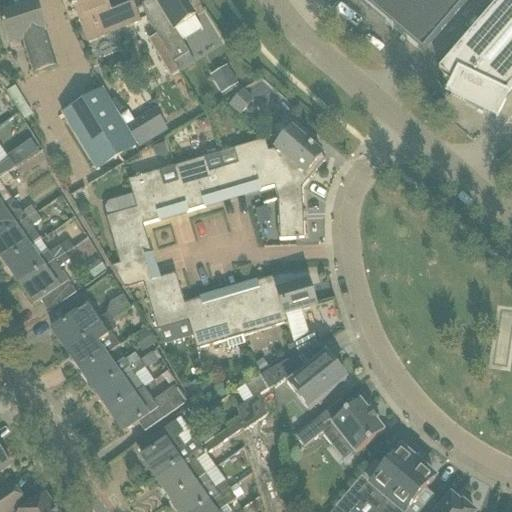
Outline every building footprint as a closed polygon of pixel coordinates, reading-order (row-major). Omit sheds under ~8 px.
[(105,0),(71,0),(84,32),(88,43),(139,22),(138,20),(130,0),(128,0),(109,8),(105,0)] [(153,0),(154,0),(142,8),(146,17),(150,26),(157,38),(174,65),(189,56),(175,32),(196,19),(183,0),(153,0)] [(355,0),(392,32),(394,30),(423,55),(424,53),(469,0),(355,0)] [(456,86),(451,96),(495,118),(504,100),(502,99),(511,87),(511,2),(509,0),(501,0),(442,69),(439,71),(456,86)] [(0,13),(0,18),(7,45),(23,40),(24,42),(22,43),(34,80),(57,72),(37,2),(0,13)] [(174,65),(157,38),(149,43),(166,70),(174,65)] [(238,86),(227,68),(211,79),(222,97),(238,86)] [(125,131),(102,93),(63,116),(97,172),(136,149),(125,131)] [(248,110),(236,100),(229,108),(241,118),(248,110)] [(169,132),(156,111),(126,128),(139,150),(169,132)] [(210,131),(207,121),(197,123),(200,133),(210,131)] [(268,154),(274,174),(280,173),(302,192),(302,190),(326,162),(311,149),(316,143),(298,127),(276,152),(269,154),(268,154)] [(278,188),(274,174),(268,154),(269,154),(265,142),(234,151),(238,167),(224,171),(231,195),(258,187),(260,193),(275,189),(278,188)] [(169,159),(166,146),(153,149),(155,157),(162,161),(169,159)] [(186,208),(187,215),(206,209),(204,203),(231,195),(224,171),(220,156),(175,169),(186,208)] [(0,181),(9,176),(16,172),(10,162),(0,168),(0,181)] [(186,208),(175,169),(129,182),(137,210),(142,228),(144,228),(160,223),(159,216),(186,208)] [(305,240),(302,192),(280,173),(274,174),(278,188),(275,189),(278,201),(280,242),(296,242),(299,242),(299,241),(305,240)] [(0,211),(14,202),(5,189),(14,184),(9,176),(0,181),(0,211)] [(0,241),(37,215),(33,209),(24,215),(14,202),(0,211),(0,241)] [(271,223),(267,209),(255,212),(259,227),(271,223)] [(146,259),(146,260),(152,258),(144,228),(142,228),(137,210),(106,219),(120,267),(146,259)] [(0,258),(6,268),(42,243),(33,230),(43,224),(37,215),(0,241),(0,258)] [(74,249),(69,241),(61,247),(66,255),(74,249)] [(20,287),(66,255),(62,249),(51,255),(42,243),(6,268),(20,287)] [(76,295),(59,271),(71,264),(66,255),(20,287),(35,308),(41,303),(49,315),(76,295)] [(146,259),(120,267),(112,269),(119,280),(150,272),(146,260),(146,259)] [(153,283),(150,272),(119,280),(126,292),(144,286),(153,284),(153,283)] [(153,284),(144,286),(158,333),(189,324),(184,307),(185,306),(176,276),(153,283),(153,284)] [(285,318),(286,318),(288,325),(293,346),(309,337),(302,313),(316,309),(309,285),(307,280),(310,279),(309,276),(285,277),(274,280),(285,318)] [(231,300),(243,339),(288,325),(286,318),(285,318),(274,280),(256,285),(258,291),(231,300)] [(81,297),(52,318),(60,329),(53,334),(68,354),(113,323),(108,316),(108,317),(98,322),(81,297)] [(108,317),(108,316),(113,323),(131,310),(124,297),(110,305),(108,317)] [(189,324),(197,352),(243,339),(231,300),(204,308),(202,301),(185,306),(184,307),(189,324)] [(106,357),(98,347),(110,339),(109,337),(117,330),(113,323),(68,354),(81,374),(106,357)] [(143,355),(157,345),(147,331),(133,341),(143,355)] [(315,334),(309,337),(293,346),(297,355),(298,359),(312,351),(321,346),(315,334)] [(291,357),(297,355),(293,346),(288,348),(291,357)] [(157,362),(153,356),(153,355),(141,363),(146,371),(157,362)] [(125,362),(114,369),(106,357),(81,374),(96,395),(141,363),(140,362),(136,356),(126,363),(125,362)] [(305,375),(294,361),(260,379),(269,392),(273,388),(274,390),(284,381),(309,413),(347,383),(327,358),(305,375)] [(268,370),(262,361),(252,367),(258,377),(268,370)] [(146,371),(141,363),(96,395),(110,415),(145,391),(136,378),(146,371)] [(254,402),(260,397),(269,392),(260,379),(245,388),(254,402)] [(207,394),(199,382),(187,389),(195,402),(207,394)] [(226,398),(222,386),(211,389),(214,401),(226,398)] [(110,415),(124,435),(159,411),(165,420),(186,406),(174,389),(154,403),(145,391),(110,415)] [(241,423),(244,432),(244,431),(245,433),(267,419),(260,397),(254,402),(239,411),(242,422),(241,423)] [(328,431),(320,420),(295,439),(304,451),(322,437),(331,448),(344,463),(354,455),(356,457),(384,435),(376,424),(377,423),(370,414),(368,415),(360,405),(328,431)] [(244,432),(241,423),(201,449),(157,482),(171,502),(206,477),(198,464),(244,432)] [(192,447),(176,424),(159,435),(166,445),(143,461),(157,482),(201,449),(197,443),(192,447)] [(0,475),(11,467),(0,452),(0,475)] [(336,510),(338,511),(379,511),(419,466),(402,452),(371,487),(362,479),(336,510)] [(419,466),(379,511),(408,511),(435,481),(419,466)] [(226,483),(216,491),(206,477),(171,502),(177,511),(199,511),(230,490),(226,483)] [(0,495),(0,511),(14,511),(26,504),(13,486),(0,495)] [(230,490),(199,511),(231,511),(228,508),(238,502),(230,490)] [(55,511),(45,498),(24,511),(55,511)] [(470,511),(464,506),(462,508),(451,499),(440,511),(425,511),(424,511),(470,511)]
